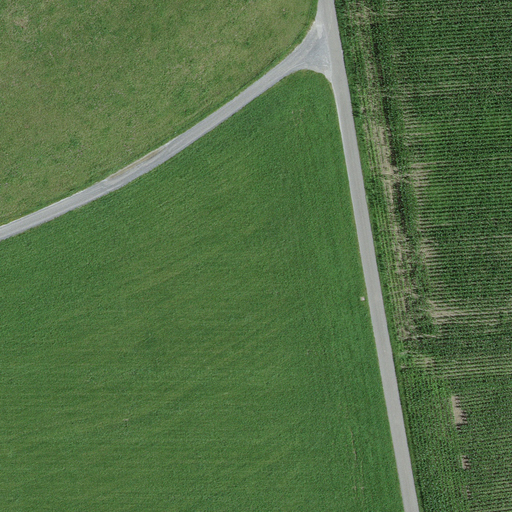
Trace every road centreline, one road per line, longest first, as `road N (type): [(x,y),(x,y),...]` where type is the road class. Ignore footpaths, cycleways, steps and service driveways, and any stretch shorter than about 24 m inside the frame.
road 1 (unclassified): [(415,511),(326,0)]
road 2 (track): [(333,43),(96,195),(0,240)]
